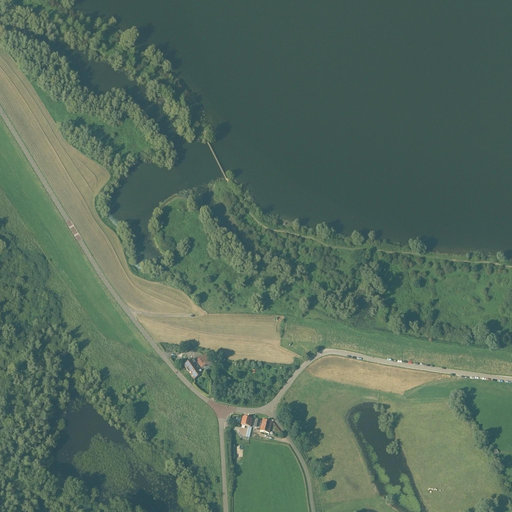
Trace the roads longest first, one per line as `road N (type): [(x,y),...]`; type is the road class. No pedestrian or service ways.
road 1 (unclassified): [(221,407),(189,385),(128,312),(0,109)]
road 2 (unclassified): [(511,379),(324,352),(266,407)]
